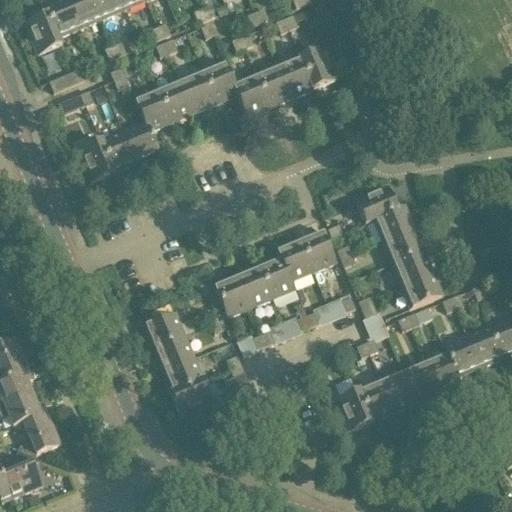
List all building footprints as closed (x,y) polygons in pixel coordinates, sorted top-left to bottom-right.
[(90,0),(66,0),(65,1),(78,33),(100,24),(90,0)] [(116,0),(90,0),(100,24),(123,15),(116,0)] [(142,0),(116,0),(123,15),(145,5),(142,0)] [(299,0),(298,0),(291,3),(295,14),(304,10),(299,0)] [(309,0),(299,0),(304,10),(312,6),(309,0)] [(65,1),(42,10),(45,18),(46,18),(56,42),(57,42),(78,33),(65,1)] [(209,10),(201,14),(205,24),(214,21),(209,10)] [(201,14),(192,17),(197,28),(205,24),(201,14)] [(263,15),(255,18),(260,29),(268,25),(263,15)] [(45,18),(23,28),(37,60),(61,50),(57,42),(56,42),(46,18),(45,18)] [(255,18),(246,22),(251,32),(260,29),(255,18)] [(292,20),(283,24),(288,35),(297,32),(292,20)] [(283,24),(275,28),(279,39),(288,35),(283,24)] [(165,29),(156,32),(161,43),(169,40),(165,29)] [(208,29),(200,33),(204,44),(213,40),(208,29)] [(156,32),(147,36),(152,47),(161,43),(156,32)] [(247,39),(239,43),(244,54),(252,50),(247,39)] [(239,43),(230,46),(235,57),(244,54),(239,43)] [(171,45),(163,48),(167,59),(176,56),(171,45)] [(120,47),(112,51),(116,62),(124,58),(120,47)] [(163,48),(154,52),(159,63),(167,59),(163,48)] [(112,51),(103,54),(107,65),(116,62),(112,51)] [(322,52),(299,62),(313,94),(336,85),(322,52)] [(299,62),(277,71),(291,103),(313,94),(299,62)] [(224,67),(201,77),(215,109),(236,100),(237,100),(233,89),(234,89),(224,67)] [(277,71),(255,80),(268,113),(291,103),(277,71)] [(120,73),(109,78),(113,86),(124,82),(120,73)] [(78,74),(70,78),(74,89),(83,85),(78,74)] [(201,77),(179,86),(192,119),(215,109),(201,77)] [(70,78),(48,87),(52,98),(74,89),(70,78)] [(234,89),(233,89),(237,100),(236,100),(245,122),(268,113),(255,80),(234,89)] [(124,82),(113,86),(116,95),(127,90),(124,82)] [(179,86),(157,95),(170,128),(192,119),(179,86)] [(157,95),(133,105),(143,127),(144,126),(148,137),(149,136),(170,128),(157,95)] [(87,97),(79,100),(84,111),(92,108),(87,97)] [(79,100),(57,109),(62,120),(84,111),(79,100)] [(144,126),(143,127),(122,136),(135,168),(159,158),(149,136),(148,137),(144,126)] [(122,136),(99,145),(113,177),(135,168),(122,136)] [(99,145),(76,155),(90,187),(113,177),(99,145)] [(386,191),(355,204),(365,228),(373,225),(372,224),(396,214),(396,213),(386,191)] [(396,214),(372,224),(373,225),(382,246),(414,233),(404,209),(396,213),(396,214)] [(338,229),(327,234),(331,243),(342,238),(338,229)] [(414,233),(382,246),(391,268),(423,255),(414,233)] [(322,235),(299,244),(313,277),(336,267),(322,235)] [(299,244),(276,254),(279,262),(280,262),(290,286),(292,286),(313,277),(299,244)] [(347,251),(336,255),(340,264),(351,259),(347,251)] [(423,255),(391,268),(400,290),(432,277),(423,255)] [(351,259),(340,264),(343,273),(354,268),(351,259)] [(279,262),(258,271),(272,303),(295,294),(292,286),(290,286),(280,262),(279,262)] [(258,271),(236,280),(250,313),(272,303),(258,271)] [(432,277),(400,290),(409,314),(442,300),(432,277)] [(236,280),(213,290),(215,295),(227,322),(250,313),(236,280)] [(211,286),(200,290),(204,299),(215,295),(213,290),(211,286)] [(480,291),(471,294),(476,305),(485,301),(480,291)] [(458,300),(450,303),(454,314),(462,311),(458,300)] [(368,302),(357,307),(361,316),(372,311),(368,302)] [(350,303),(342,306),(346,317),(355,313),(350,303)] [(450,303),(441,307),(446,318),(454,314),(450,303)] [(372,311),(361,316),(364,324),(375,320),(372,311)] [(175,317),(142,330),(152,353),(185,340),(175,317)] [(313,318),(305,321),(310,332),(318,329),(313,318)] [(414,318),(405,322),(410,333),(418,329),(414,318)] [(305,321),(297,325),(301,336),(310,332),(305,321)] [(405,322),(397,326),(401,336),(410,333),(405,322)] [(511,326),(510,322),(487,331),(501,364),(511,358),(511,326)] [(222,324),(211,329),(214,338),(225,333),(222,324)] [(487,331),(465,341),(478,373),(501,364),(487,331)] [(224,340),(230,359),(249,353),(243,334),(224,340)] [(269,336),(261,340),(265,351),(274,347),(269,336)] [(185,340),(152,353),(161,376),(194,362),(185,340)] [(261,340),(252,343),(257,354),(265,351),(261,340)] [(465,341),(441,350),(445,358),(446,358),(456,382),(478,373),(465,341)] [(0,375),(4,384),(4,385),(28,375),(15,342),(0,348),(0,375)] [(373,345),(364,349),(368,360),(377,356),(373,345)] [(364,349),(355,352),(360,363),(368,360),(364,349)] [(445,358),(424,367),(438,400),(460,390),(456,382),(446,358),(445,358)] [(237,360),(226,365),(229,374),(240,369),(237,360)] [(194,362),(161,376),(171,398),(203,384),(194,362)] [(424,367),(402,376),(415,409),(438,400),(424,367)] [(317,368),(308,372),(313,383),(321,379),(317,368)] [(240,369),(229,374),(233,382),(244,378),(240,369)] [(0,411),(31,398),(26,386),(32,384),(28,375),(4,385),(4,384),(0,385),(0,411)] [(402,376),(380,386),(393,418),(415,409),(402,376)] [(203,384),(171,398),(181,421),(213,407),(203,384)] [(380,386),(357,395),(371,427),(393,418),(380,386)] [(357,395),(335,405),(348,437),(371,427),(357,395)] [(31,398),(0,411),(0,423),(7,420),(12,432),(22,428),(22,427),(46,417),(42,407),(36,410),(31,398)] [(19,451),(17,456),(34,462),(35,460),(60,449),(46,417),(22,427),(22,428),(30,446),(19,451)] [(511,432),(493,440),(506,473),(511,470),(511,432)] [(0,479),(0,480),(10,504),(43,490),(33,466),(34,462),(17,456),(15,461),(19,471),(0,479)] [(0,506),(1,508),(10,504),(0,480),(0,479),(0,478),(0,506)]
